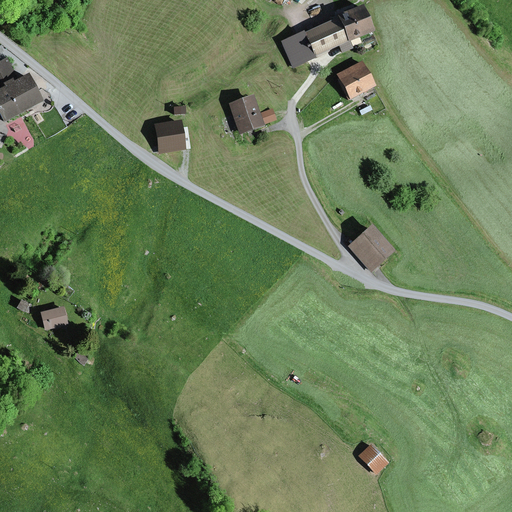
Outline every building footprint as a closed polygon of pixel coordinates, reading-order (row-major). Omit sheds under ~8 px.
[(370,11),(284,48),(294,71),(379,34),(370,11)] [(366,64),(339,77),(352,103),(379,90),(366,64)] [(10,69),(0,73),(0,104),(8,123),(47,107),(35,79),(17,87),(10,69)] [(257,103),(233,111),(242,139),(266,131),(257,103)] [(186,125),(160,127),(162,155),(188,153),(186,125)] [(381,228),(356,248),(377,274),(402,254),(381,228)] [(43,309),(46,329),(71,325),(68,305),(43,309)] [(377,447),(362,459),(378,477),(392,464),(377,447)]
